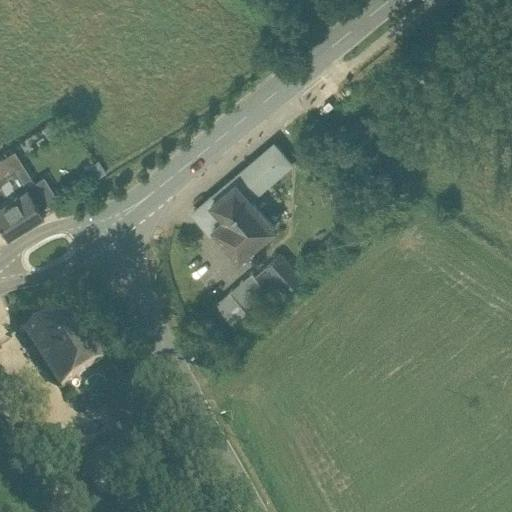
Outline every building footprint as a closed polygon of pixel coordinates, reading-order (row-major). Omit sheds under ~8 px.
[(57,134),(72,125),(64,113),(42,127),(49,139),(57,134)] [(278,145),(214,198),(211,194),(194,208),(211,228),(217,223),(240,251),(274,223),(250,194),(291,161),(278,145)] [(98,158),(86,166),(94,179),(106,171),(98,158)] [(0,202),(0,223),(7,234),(43,211),(39,206),(26,186),(14,168),(0,177),(0,185),(8,197),(0,202)] [(302,276),(281,251),(267,263),(288,288),(302,276)] [(253,271),(230,290),(247,310),(270,291),(253,271)] [(126,383),(69,299),(26,328),(82,412),(106,397),(126,383)] [(171,451),(126,383),(106,397),(129,431),(81,463),(103,496),(171,451)]
